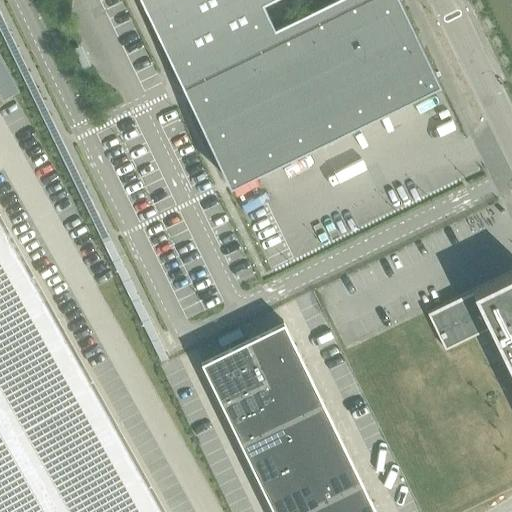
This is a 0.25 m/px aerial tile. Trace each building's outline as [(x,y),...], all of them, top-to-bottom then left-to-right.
[(140,0),(228,180),(438,78),(400,0),(140,0)] [(0,9),(0,30),(100,238),(109,233),(0,9)] [(0,56),(0,97),(2,100),(19,90),(0,56)] [(0,511),(166,511),(61,323),(0,214),(0,511)] [(511,270),(444,304),(427,312),(445,348),(471,335),(490,326),(506,360),(511,372),(511,270)] [(282,322),(246,340),(256,360),(292,342),(282,322)] [(201,363),(211,382),(256,360),(246,340),(201,363)] [(266,380),(302,362),(292,342),(256,360),(266,380)] [(256,360),(211,382),(221,402),(266,380),(256,360)] [(266,380),(276,399),(312,381),(302,362),(266,380)] [(230,422),(276,399),(266,380),(221,402),(230,422)] [(276,399),(286,419),(322,401),(312,381),(276,399)] [(286,419),(276,399),(230,422),(240,441),(286,419)] [(322,401),(286,419),(296,438),(331,421),(322,401)] [(296,438),(286,419),(240,441),(250,461),(296,438)] [(332,422),(331,421),(296,438),(306,458),(341,440),(332,422)] [(296,438),(250,461),(260,481),(306,458),(296,438)] [(351,460),(341,440),(306,458),(316,478),(351,460)] [(260,481),(269,501),(316,478),(306,458),(260,481)] [(361,480),(351,460),(316,478),(325,497),(361,480)] [(269,501),(275,511),(295,511),(325,497),(316,478),(269,501)] [(325,497),(332,511),(345,511),(371,499),(361,480),(325,497)] [(332,511),(325,497),(295,511),(332,511)] [(345,511),(376,511),(371,499),(345,511)]
